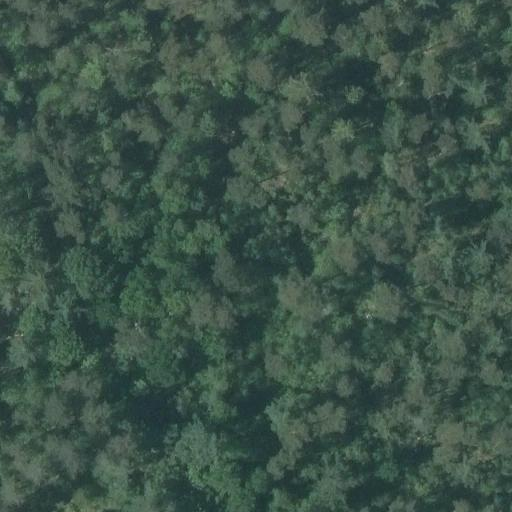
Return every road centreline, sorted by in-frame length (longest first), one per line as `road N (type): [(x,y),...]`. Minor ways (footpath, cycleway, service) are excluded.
road 1 (track): [(255,0),(157,190),(116,249),(62,297)]
road 2 (unknown): [(203,511),(62,297)]
